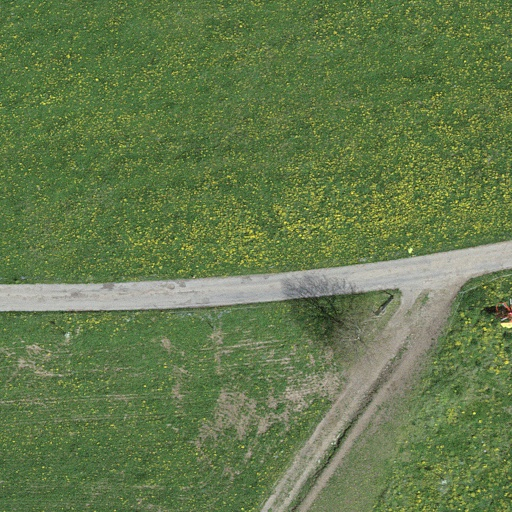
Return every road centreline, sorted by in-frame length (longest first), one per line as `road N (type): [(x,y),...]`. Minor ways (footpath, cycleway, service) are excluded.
road 1 (track): [(0,303),(197,300),(511,259)]
road 2 (track): [(284,511),(439,272)]
